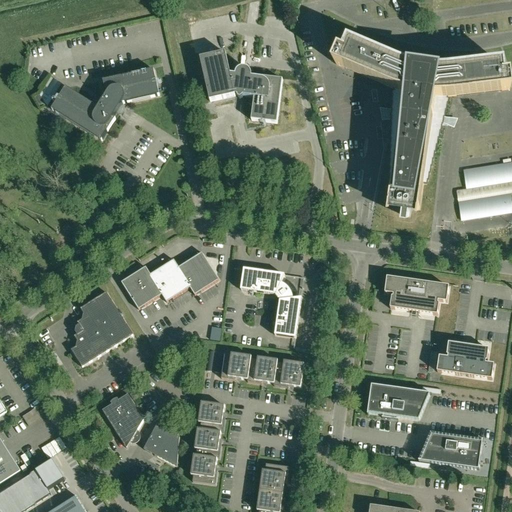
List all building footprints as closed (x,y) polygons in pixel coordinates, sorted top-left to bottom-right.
[(343,51),(336,65),(386,86),(390,88),(394,89),(394,91),(393,90),(392,96),(393,96),(392,103),(393,103),(392,110),(387,110),(389,121),(392,120),(391,125),(392,125),(391,132),(392,132),(391,139),(392,139),(391,146),(391,147),(390,154),(391,154),(390,161),(391,161),(390,168),(391,168),(390,175),(391,176),(390,179),(393,179),(389,205),(404,207),(403,216),(409,217),(411,208),(420,210),(423,184),(426,184),(427,181),(429,174),(430,167),(431,167),(432,160),(433,160),(434,153),(435,153),(436,146),(437,146),(438,139),(439,132),(440,132),(441,125),(442,125),(442,124),(443,124),(448,126),(451,119),(444,118),(445,111),(446,111),(447,104),(448,98),(448,97),(452,97),(456,96),(510,90),(508,74),(502,75),(500,64),(454,70),(454,67),(447,66),(447,63),(440,62),(440,60),(433,59),(434,57),(419,55),(418,57),(411,56),(411,58),(404,57),(404,59),(396,58),(396,61),(352,43),(348,53),(343,51)] [(226,54),(200,59),(210,102),(235,96),(254,99),(251,121),(277,124),(283,81),(257,77),(257,79),(254,78),(254,76),(254,75),(254,74),(253,73),(253,72),(252,71),(251,71),(251,70),(250,70),(249,69),(248,69),(247,69),(246,69),(245,69),(244,69),(242,70),(241,70),(241,71),(240,71),(239,72),(239,73),(238,74),(238,75),(237,76),(231,75),(226,54)] [(66,88),(52,111),(66,119),(102,142),(116,119),(114,118),(123,104),(124,104),(160,96),(154,70),(103,82),(106,93),(108,94),(98,109),(66,88)] [(466,172),(469,189),(477,187),(474,171),(466,172)] [(490,216),(510,213),(508,196),(487,200),(490,216)] [(191,288),(190,289),(195,296),(220,281),(202,254),(179,269),(191,288)] [(179,269),(174,261),(151,276),(150,276),(163,296),(162,296),(167,304),(190,289),(191,288),(179,269)] [(150,276),(151,276),(146,268),(122,284),(139,311),(162,296),(163,296),(150,276)] [(289,281),(288,281),(286,279),(284,279),(285,276),(244,270),(241,291),(276,296),(280,301),(275,336),(296,339),(302,299),(299,299),(299,298),(299,296),(298,295),(298,293),(297,291),(296,290),(296,289),(294,287),(293,285),(292,284),(291,283),(290,282),(289,281)] [(447,303),(449,288),(387,279),(385,294),(394,295),(393,298),(392,298),(390,310),(412,313),(412,314),(416,314),(416,313),(438,316),(439,304),(438,304),(439,302),(447,303)] [(77,335),(74,337),(77,341),(76,348),(71,351),(82,368),(134,336),(107,293),(81,309),(84,314),(82,320),(78,323),(79,326),(76,328),(75,333),(77,335)] [(219,342),(221,329),(212,328),(210,341),(219,342)] [(467,376),(467,377),(492,381),(494,365),(486,364),(486,362),(487,362),(489,350),(471,347),(471,346),(467,345),(467,347),(449,344),(447,356),(448,356),(448,359),(440,357),(437,373),(462,376),(462,375),(467,376)] [(248,381),(251,360),(252,357),(232,355),(231,357),(225,356),(222,379),(236,381),(236,379),(248,381)] [(275,385),(278,364),(278,361),(258,358),(258,361),(251,360),(248,381),(248,383),(262,385),(263,383),(275,385)] [(278,364),(275,385),(274,387),(289,389),(289,387),(301,388),(304,365),(284,362),(284,365),(278,364)] [(432,395),(372,386),(368,416),(369,416),(369,414),(383,416),(383,418),(382,418),(382,419),(398,421),(398,420),(397,420),(397,418),(419,421),(430,395),(432,396),(432,395)] [(112,406),(102,412),(127,450),(131,444),(132,444),(133,444),(134,444),(136,444),(137,443),(138,443),(139,442),(139,441),(140,440),(140,439),(140,438),(140,437),(140,436),(140,435),(140,434),(138,432),(144,422),(144,421),(128,395),(119,401),(118,399),(117,400),(116,400),(115,400),(114,401),(113,401),(112,402),(112,403),(111,404),(112,406)] [(201,430),(221,433),(224,433),(226,419),(223,419),(225,407),(202,403),(199,423),(201,424),(201,430)] [(0,484),(20,472),(0,441),(0,417),(6,413),(0,404),(0,484)] [(157,426),(144,450),(177,468),(180,438),(157,426)] [(221,433),(201,430),(198,430),(195,450),(198,450),(197,456),(217,459),(220,460),(222,445),(219,445),(221,433)] [(479,471),(483,441),(482,441),(482,443),(468,441),(468,439),(469,439),(453,436),(453,437),(454,437),(453,439),(432,436),(421,462),(419,461),(419,462),(479,471)] [(217,459),(197,456),(194,456),(191,476),(194,476),(193,483),(216,486),(218,472),(216,471),(217,459)] [(54,460),(36,471),(36,472),(0,494),(0,511),(24,511),(51,495),(48,491),(66,479),(65,479),(57,467),(57,466),(55,463),(53,461),(54,460)] [(290,469),(288,468),(267,465),(266,472),(263,471),(260,491),(283,495),(285,483),(287,483),(290,469)] [(180,495),(177,491),(171,495),(174,499),(180,495)] [(282,507),(283,495),(260,491),(257,511),(260,511),(259,511),(283,511),(284,507),(282,507)] [(85,511),(82,506),(83,506),(78,499),(78,500),(76,497),(52,511),(85,511)]
